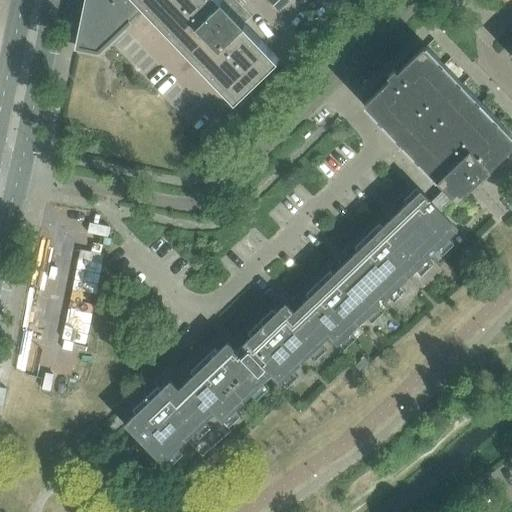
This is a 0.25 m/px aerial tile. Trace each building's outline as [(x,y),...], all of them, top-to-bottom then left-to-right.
[(84,0),(74,50),(97,55),(98,52),(146,6),(140,0),(84,0)] [(245,23),(252,16),(236,0),(140,0),(146,6),(148,7),(236,99),(278,58),(245,23)] [(511,147),(511,139),(497,123),(494,125),(459,88),(423,51),(425,48),(424,47),(398,72),(395,69),(388,76),(390,79),(364,104),(446,189),(454,198),(457,200),(468,190),(511,147)] [(440,212),(454,198),(446,189),(431,203),(440,212)] [(440,212),(431,203),(420,191),(398,212),(435,252),(458,230),(440,212)] [(386,299),(429,257),(435,252),(398,212),(350,259),(386,299)] [(337,346),(380,305),(386,299),(350,259),(300,307),(329,337),(337,346)] [(279,385),(322,344),(329,337),(300,307),(294,313),(286,304),(243,345),(271,376),(279,385)] [(222,423),(265,382),(271,376),(243,345),(236,352),(228,343),(186,383),(214,415),(222,423)] [(187,440),(207,421),(214,415),(186,383),(179,390),(170,381),(124,425),(136,438),(143,445),(162,464),(187,440)]
